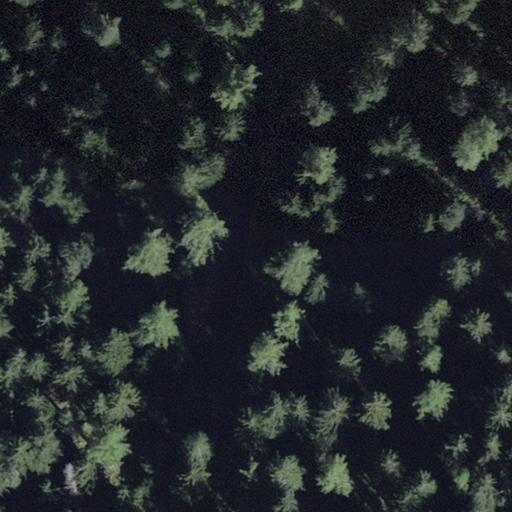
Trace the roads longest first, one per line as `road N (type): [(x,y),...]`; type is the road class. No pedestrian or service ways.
road 1 (track): [(511,191),(480,216),(399,320),(374,338),(228,424),(201,435),(172,434),(159,408),(209,341),(233,276),(270,0)]
road 2 (track): [(399,511),(474,436),(511,334)]
